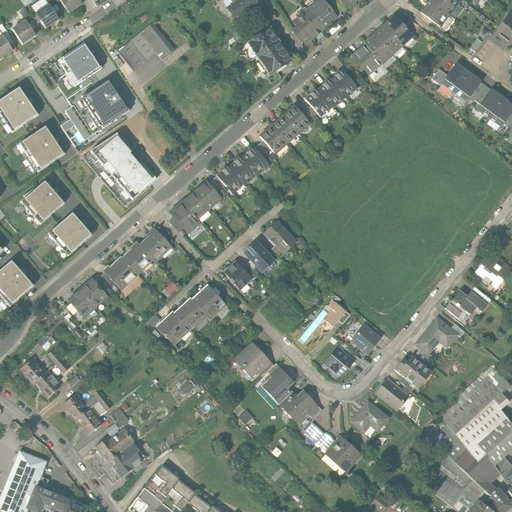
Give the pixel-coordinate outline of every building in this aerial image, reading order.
[(44,0),(48,5),(53,11),(58,8),(52,0),(44,0)] [(59,0),(68,13),(81,4),(78,0),(59,0)] [(252,0),(228,0),(233,7),(227,12),(234,22),(257,7),(252,0)] [(323,0),(318,0),(307,10),(324,29),(338,17),(323,0)] [(329,0),(341,13),(345,9),(337,0),(329,0)] [(337,0),(345,9),(355,0),(337,0)] [(440,25),(448,14),(428,0),(427,0),(420,11),(431,19),(440,25)] [(451,0),(428,0),(448,14),(455,3),(451,0)] [(48,5),(35,14),(45,29),(58,20),(53,11),(48,5)] [(427,25),(431,19),(420,11),(417,9),(413,15),(427,25)] [(19,13),(24,21),(27,25),(32,21),(24,10),(19,13)] [(310,41),(324,29),(307,10),(293,22),(296,26),(306,37),(310,41)] [(511,16),(507,13),(492,33),(509,45),(511,41),(511,16)] [(395,17),(384,26),(403,46),(413,37),(395,17)] [(406,24),(418,33),(422,29),(410,19),(406,24)] [(24,21),(11,30),(21,45),(34,36),(27,25),(24,21)] [(122,48),(118,52),(133,70),(155,53),(162,61),(174,51),(152,24),(122,48)] [(0,25),(0,33),(2,36),(4,40),(9,36),(1,25),(0,25)] [(300,43),(306,37),(296,26),(292,29),(300,43)] [(384,26),(374,35),(392,55),(403,46),(384,26)] [(248,43),(257,57),(280,42),(271,28),(248,43)] [(240,30),(233,34),(237,40),(244,35),(240,30)] [(382,64),(392,55),(374,35),(364,44),(365,45),(382,64)] [(2,36),(0,37),(0,58),(12,51),(4,40),(2,36)] [(468,49),(473,52),(480,43),(475,39),(468,49)] [(293,62),(280,42),(257,57),(270,76),(277,72),(293,62)] [(87,78),(101,70),(94,59),(95,59),(92,53),(91,54),(84,44),(57,62),(74,87),(87,78)] [(365,45),(352,56),(368,76),(382,64),(365,45)] [(74,87),(57,62),(38,75),(49,90),(56,86),(66,100),(91,83),(87,78),(74,87)] [(467,74),(455,65),(441,84),(453,93),(467,74)] [(347,68),(343,71),(350,79),(354,76),(347,68)] [(343,71),(331,82),(345,98),(346,99),(358,88),(350,79),(343,71)] [(281,78),(277,72),(270,76),(267,78),(271,85),(281,78)] [(480,83),(467,74),(453,93),(466,103),(480,83)] [(117,94),(108,79),(94,88),(81,97),(82,100),(81,100),(99,127),(101,127),(102,129),(129,111),(121,100),(122,99),(118,93),(117,94)] [(333,108),(345,98),(331,82),(330,80),(318,90),(332,107),(333,108)] [(91,83),(66,100),(71,107),(64,112),(84,141),(102,129),(101,127),(99,127),(81,100),(82,100),(81,97),(94,88),(91,83)] [(19,88),(0,100),(0,117),(11,133),(38,116),(19,88)] [(320,118),(332,107),(318,90),(317,89),(305,100),(310,106),(317,114),(320,118)] [(476,110),(488,119),(502,100),(490,91),(476,110)] [(511,112),(511,106),(502,100),(488,119),(501,128),(511,112)] [(300,104),(295,108),(303,118),(309,114),(305,110),(300,104)] [(310,106),(305,110),(309,114),(313,118),(317,114),(310,106)] [(294,107),(283,117),(297,134),(309,125),(303,118),(295,108),(294,107)] [(286,144),(297,134),(283,117),(271,127),(286,144)] [(45,127),(19,145),(38,173),(64,155),(45,127)] [(274,154),(286,144),(271,127),(259,137),(263,141),(272,152),(274,154)] [(116,135),(81,158),(124,208),(155,180),(141,163),(138,165),(133,160),(129,155),(130,154),(131,152),(116,135)] [(263,141),(258,145),(268,156),(272,152),(263,141)] [(263,160),(268,156),(258,145),(253,149),(263,160)] [(253,149),(242,159),(256,175),(257,176),(268,167),(263,160),(253,149)] [(241,157),(229,168),(243,185),(244,185),(256,175),(242,159),(241,157)] [(231,195),(243,185),(229,168),(228,167),(216,177),(226,189),(231,195)] [(216,177),(212,181),(221,193),(226,189),(216,177)] [(218,196),(221,193),(212,181),(208,184),(218,196)] [(44,182),(20,203),(40,225),(64,204),(44,182)] [(206,182),(194,193),(209,210),(221,200),(218,196),(208,184),(206,182)] [(197,221),(209,210),(194,193),(182,203),(197,221)] [(200,224),(197,221),(182,203),(169,213),(173,218),(183,230),(188,235),(200,224)] [(72,214),(48,235),(67,257),(91,236),(72,214)] [(182,231),(183,230),(173,218),(169,222),(179,234),(182,231)] [(276,222),(264,234),(275,246),(283,254),(295,243),(288,235),(276,222)] [(171,248),(154,229),(147,236),(148,238),(139,246),(153,261),(155,263),(171,248)] [(292,231),(288,235),(295,243),(299,239),(292,231)] [(274,261),(257,241),(244,253),(261,273),(274,261)] [(131,251),(122,260),(137,276),(153,261),(139,246),(136,243),(129,249),(131,251)] [(279,258),(283,254),(275,246),(271,250),(279,258)] [(488,284),(496,290),(508,275),(511,278),(511,269),(495,256),(490,262),(487,259),(475,273),(484,281),(483,282),(486,286),(488,284)] [(121,291),(137,276),(122,260),(120,258),(109,268),(108,266),(103,271),(104,273),(115,284),(121,291)] [(11,261),(0,270),(0,297),(9,307),(33,287),(11,261)] [(223,274),(239,291),(251,281),(235,263),(223,274)] [(110,289),(115,284),(104,273),(99,278),(110,289)] [(92,280),(80,290),(96,308),(108,298),(92,280)] [(176,288),(172,283),(161,293),(166,298),(176,288)] [(207,287),(192,302),(205,316),(210,321),(225,306),(207,287)] [(459,291),(444,309),(464,325),(466,324),(464,322),(475,308),(481,312),(489,302),(474,289),(466,298),(459,291)] [(84,319),(96,308),(80,290),(68,301),(84,319)] [(323,298),(319,293),(311,301),(315,305),(323,298)] [(189,331),(205,316),(192,302),(190,300),(174,316),(189,331)] [(345,312),(332,302),(327,307),(332,312),(324,322),(332,328),(337,322),(345,312)] [(126,314),(132,320),(135,317),(130,311),(126,314)] [(349,316),(345,312),(337,322),(342,326),(349,316)] [(173,346),(189,331),(174,316),(172,314),(156,329),(166,340),(167,339),(173,346)] [(160,321),(155,316),(146,325),(151,330),(160,321)] [(437,319),(415,345),(420,349),(429,356),(439,343),(447,349),(457,337),(458,336),(450,330),(437,319)] [(454,325),(450,330),(458,336),(457,337),(460,339),(464,334),(454,325)] [(378,340),(363,327),(351,341),(366,354),(378,340)] [(76,328),(71,332),(80,343),(88,336),(85,333),(82,335),(76,328)] [(56,342),(47,333),(36,343),(45,352),(56,342)] [(260,377),(265,372),(272,366),(267,361),(250,343),(232,360),(249,379),(256,372),(260,377)] [(345,349),(342,354),(352,363),(356,365),(359,361),(345,349)] [(421,366),(429,356),(420,349),(412,359),(421,366)] [(342,354),(336,350),(325,364),(330,368),(329,369),(335,373),(341,377),(352,363),(342,354)] [(60,359),(53,351),(47,356),(63,374),(68,369),(62,362),(60,359)] [(402,361),(394,371),(402,378),(415,388),(417,390),(430,373),(421,366),(412,359),(410,357),(405,363),(402,361)] [(32,359),(19,371),(33,386),(35,385),(39,381),(39,380),(45,374),(32,359)] [(260,387),(277,405),(291,393),(287,389),(292,384),(274,364),(272,366),(265,372),(270,378),(260,387)] [(491,485),(501,476),(494,468),(505,459),(511,452),(511,425),(500,411),(510,403),(502,395),(511,388),(492,366),(438,415),(452,431),(443,439),(438,434),(432,440),(445,454),(485,492),(489,496),(496,490),(491,485)] [(47,373),(45,374),(39,380),(39,381),(35,385),(47,399),(60,388),(47,373)] [(70,388),(72,387),(79,381),(76,377),(67,384),(70,388)] [(399,382),(405,387),(411,393),(415,388),(402,378),(399,382)] [(80,380),(79,381),(72,387),(76,392),(85,386),(80,380)] [(386,380),(374,394),(396,412),(408,397),(401,392),(386,380)] [(181,388),(187,394),(192,389),(187,383),(181,388)] [(414,395),(411,393),(405,387),(401,392),(408,397),(410,399),(414,395)] [(97,389),(91,393),(99,403),(106,412),(111,407),(97,389)] [(295,398),(291,393),(277,405),(297,426),(308,416),(312,420),(320,412),(301,392),(295,398)] [(74,421),(76,420),(88,411),(76,395),(62,405),(74,421)] [(96,419),(106,412),(99,403),(89,410),(96,419)] [(119,406),(124,412),(128,409),(124,403),(119,406)] [(367,403),(350,424),(364,435),(370,427),(378,433),(388,420),(367,403)] [(89,410),(88,411),(76,420),(88,435),(101,425),(96,419),(89,410)] [(128,422),(119,410),(109,417),(118,430),(128,422)] [(251,419),(245,412),(238,419),(244,426),(251,419)] [(140,432),(143,436),(158,425),(156,422),(145,430),(144,428),(140,432)] [(311,424),(303,432),(328,455),(337,444),(326,434),(324,436),(311,424)] [(122,452),(131,445),(134,443),(124,430),(109,441),(107,439),(95,448),(107,464),(109,463),(122,452)] [(341,440),(337,444),(328,455),(325,457),(344,474),(359,457),(341,440)] [(142,453),(134,443),(131,445),(139,455),(142,453)] [(0,511),(26,511),(27,511),(36,488),(46,463),(19,452),(0,498),(0,511)] [(134,468),(122,452),(109,463),(121,478),(134,468)] [(477,500),(485,492),(445,454),(420,483),(457,511),(468,511),(470,510),(457,500),(464,491),(477,500)] [(372,458),(357,471),(364,479),(379,466),(372,458)] [(503,479),(505,481),(511,474),(511,466),(505,459),(494,468),(501,476),(503,479)] [(178,481),(161,468),(154,477),(164,485),(154,499),(160,504),(170,491),(177,482),(178,481)] [(194,495),(177,482),(170,491),(181,499),(170,511),(181,511),(186,506),(193,496),(194,495)] [(291,486),(287,483),(283,489),(286,492),(291,486)] [(40,511),(43,505),(59,511),(63,511),(68,501),(36,488),(27,511),(29,511),(40,511)] [(489,496),(480,503),(490,511),(504,511),(511,506),(497,489),(496,490),(489,496)] [(154,499),(142,491),(136,499),(147,507),(143,511),(154,511),(160,504),(154,499)] [(208,511),(210,509),(193,496),(186,506),(194,511),(208,511)] [(378,496),(370,506),(377,511),(383,511),(390,504),(378,496)] [(68,501),(63,511),(86,511),(87,509),(68,501)] [(490,511),(480,503),(478,501),(470,510),(468,511),(490,511)]
